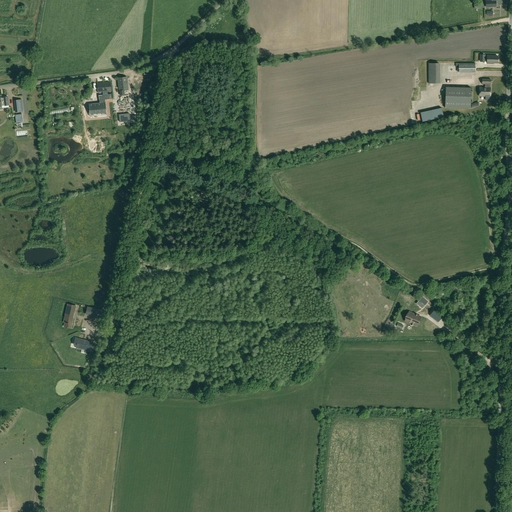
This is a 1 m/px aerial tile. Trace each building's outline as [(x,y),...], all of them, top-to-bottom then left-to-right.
[(484,62),(487,62),(487,64),(491,64),(491,63),(498,63),(498,57),(487,56),(487,57),(484,57),(484,55),(480,55),(480,62),(484,62)] [(440,84),(440,63),(428,63),(428,83),(440,84)] [(459,63),(459,73),(475,73),(475,63),(459,63)] [(118,78),(119,90),(128,88),(127,77),(118,78)] [(485,84),(485,87),(480,87),(479,96),(486,97),(486,100),(489,100),(489,97),(490,97),(491,80),(482,79),(482,84),(485,84)] [(111,92),(110,82),(97,83),(98,93),(111,92)] [(471,88),(446,87),(445,108),(470,109),(471,88)] [(105,102),(104,99),(112,98),(111,94),(99,95),(99,102),(88,103),(89,114),(105,113),(104,102),(105,102)] [(4,97),(4,98),(2,99),(2,97),(0,97),(0,109),(3,109),(2,106),(5,105),(5,106),(9,105),(8,97),(4,97)] [(23,112),(22,99),(14,100),(15,112),(23,112)] [(422,122),(444,117),(442,108),(420,112),(422,122)] [(129,114),(119,115),(120,122),(130,121),(129,114)] [(428,301),(422,296),(417,302),(421,305),(422,304),(424,306),(428,301)] [(66,317),(65,322),(67,323),(68,324),(68,323),(72,324),(71,327),(71,328),(72,324),(73,317),(74,313),(76,306),(68,304),(65,317),(66,317)] [(438,322),(443,316),(435,309),(430,316),(438,322)] [(421,316),(409,311),(404,322),(410,324),(413,326),(413,325),(417,327),(421,316)] [(91,351),(93,343),(84,340),(78,339),(77,344),(76,345),(77,345),(76,348),(91,351)]
